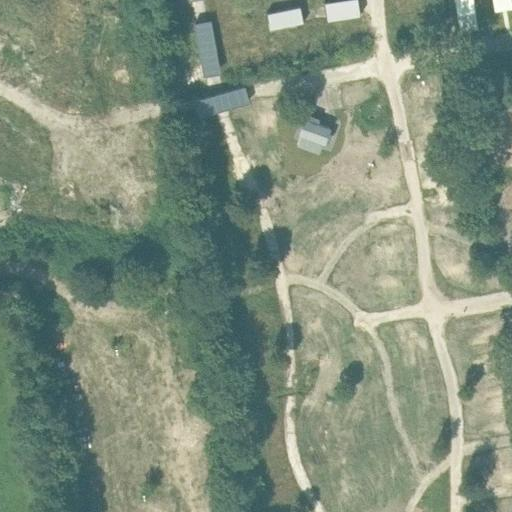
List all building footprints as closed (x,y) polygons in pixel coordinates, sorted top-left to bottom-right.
[(473,0),(455,0),(458,15),(476,12),(473,0)] [(339,105),(382,94),(378,79),(335,91),(339,105)] [(326,138),(320,93),(306,94),(311,140),(326,138)] [(412,114),(445,110),(444,96),(411,99),(412,114)] [(238,108),(241,121),(288,111),(285,97),(238,108)] [(349,136),(394,131),(392,116),(347,120),(349,136)] [(246,143),(251,158),(295,145),(290,130),(246,143)] [(421,153),(442,151),(441,135),(419,137),(421,153)] [(398,148),(384,151),(392,194),(406,191),(398,148)] [(367,156),(352,157),(355,201),(370,200),(367,156)] [(508,205),(505,159),(483,160),(486,206),(508,205)] [(424,165),(428,184),(455,179),(451,160),(424,165)] [(321,206),(336,204),(331,161),(316,163),(321,206)] [(288,214),(302,213),(297,168),(283,170),(288,214)] [(432,217),(476,215),(475,199),(431,201),(432,217)] [(367,226),(370,241),(414,230),(410,215),(367,226)] [(346,224),(331,226),(337,269),(352,267),(346,224)] [(312,232),(296,234),(302,277),(318,275),(312,232)] [(438,253),(481,248),(479,233),(436,238),(438,253)] [(373,259),(374,273),(419,271),(418,256),(373,259)] [(446,288),(489,281),(487,268),(444,274),(446,288)] [(243,291),(266,288),(264,275),(241,278),(243,291)] [(377,295),(379,310),(423,305),(421,289),(377,295)] [(271,308),(241,313),(243,328),(273,324),(271,308)] [(456,322),(459,339),(504,331),(500,313),(456,322)] [(305,347),(347,340),(345,327),(303,333),(305,347)] [(418,371),(413,327),(399,329),(404,373),(418,371)] [(362,333),(370,376),(385,373),(376,330),(362,333)] [(465,353),(466,367),(503,365),(502,351),(465,353)] [(346,366),(302,367),(302,381),(346,380),(346,366)] [(248,382),(252,435),(282,432),(278,380),(248,382)] [(472,402),(511,398),(511,383),(471,388),(472,402)] [(413,436),(429,435),(427,392),(412,392),(413,436)] [(391,394),(376,395),(379,441),(394,440),(391,394)] [(356,399),(341,400),(342,445),(357,444),(356,399)] [(322,450),(320,404),(307,404),(309,450),(322,450)] [(511,417),(476,423),(479,438),(511,432),(511,417)] [(284,450),(246,458),(249,474),(287,466),(284,450)] [(484,473),(511,467),(511,452),(481,458),(484,473)] [(382,505),(397,502),(388,459),(374,462),(382,505)] [(334,468),(347,510),(362,506),(349,463),(334,468)] [(293,485),(255,495),(259,511),(267,511),(298,504),(293,485)] [(502,511),(502,498),(487,498),(487,511),(502,511)]
